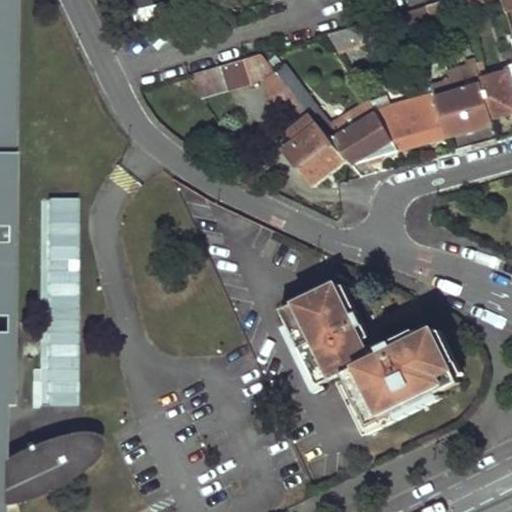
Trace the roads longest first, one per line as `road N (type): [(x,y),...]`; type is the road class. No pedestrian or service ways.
road 1 (residential): [(72,0),(139,129),(174,162),(280,215),(380,250)]
road 2 (residential): [(380,250),(383,209),(396,196),(511,156)]
road 3 (unknown): [(121,100),(246,35)]
road 4 (residential): [(511,296),(380,250)]
